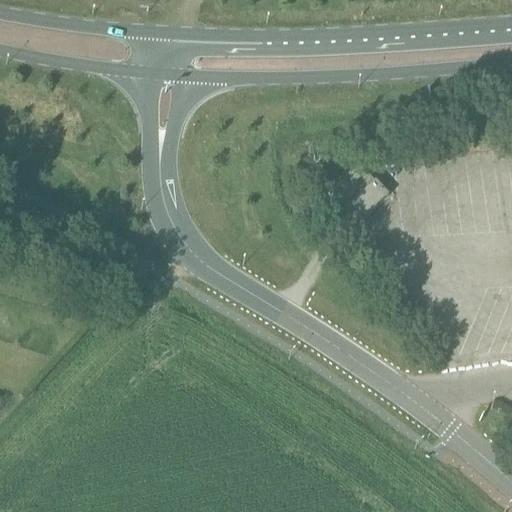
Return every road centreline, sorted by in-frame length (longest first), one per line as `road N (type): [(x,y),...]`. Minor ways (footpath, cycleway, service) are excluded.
road 1 (residential): [(511,486),(343,354),(199,260),(167,207),(160,168),(165,73)]
road 2 (secondary): [(165,73),(266,79),(511,61)]
road 3 (secondary): [(511,26),(282,40),(173,34)]
road 4 (secondary): [(173,34),(0,15)]
road 5 (secondary): [(0,52),(165,73)]
